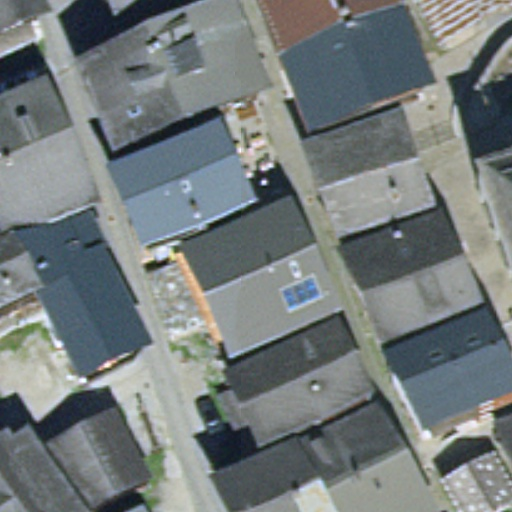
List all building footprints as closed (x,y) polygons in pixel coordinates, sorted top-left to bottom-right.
[(25,0),(0,0),(0,63),(44,45),(25,0)] [(101,0),(122,42),(209,0),(101,0)] [(255,0),(259,11),(290,0),(255,0)] [(389,0),(342,0),(264,32),(283,79),(402,30),(389,0)] [(413,0),(427,22),(465,0),(413,0)] [(511,10),(508,0),(465,0),(427,22),(457,73),(511,30),(511,10)] [(402,30),(283,79),(317,162),(407,127),(438,115),(402,30)] [(233,32),(91,91),(128,180),(270,122),(233,32)] [(50,118),(0,138),(0,247),(7,265),(96,229),(50,118)] [(439,219),(408,142),(323,176),(354,253),(439,219)] [(245,143),(129,190),(162,272),(278,224),(245,143)] [(511,192),(497,198),(511,234),(511,192)] [(458,230),(365,271),(412,373),(504,332),(458,230)] [(338,327),(296,235),(199,278),(241,371),(338,327)] [(25,269),(0,278),(0,341),(46,324),(25,269)] [(116,298),(53,328),(89,403),(152,373),(116,298)] [(511,345),(509,339),(418,381),(456,462),(511,435),(511,345)] [(377,422),(344,352),(227,406),(260,477),(377,422)] [(123,436),(66,458),(87,511),(120,511),(148,501),(123,436)] [(432,511),(400,445),(337,476),(354,511),(432,511)] [(63,511),(26,457),(0,473),(0,511),(63,511)] [(332,511),(316,478),(247,511),(332,511)]
